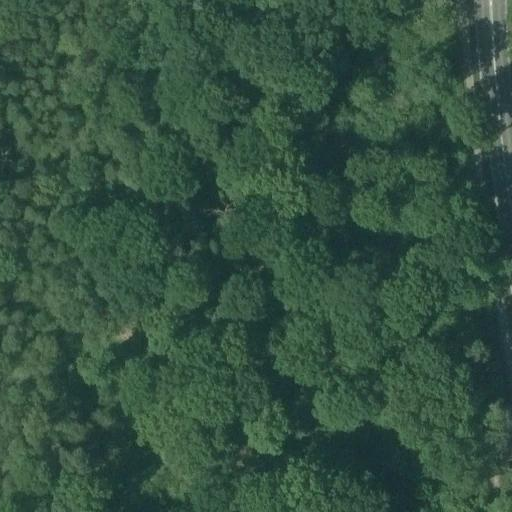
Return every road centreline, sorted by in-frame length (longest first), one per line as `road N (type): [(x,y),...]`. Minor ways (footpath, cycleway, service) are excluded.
road 1 (primary): [(511,205),(491,0)]
road 2 (track): [(80,511),(0,330)]
